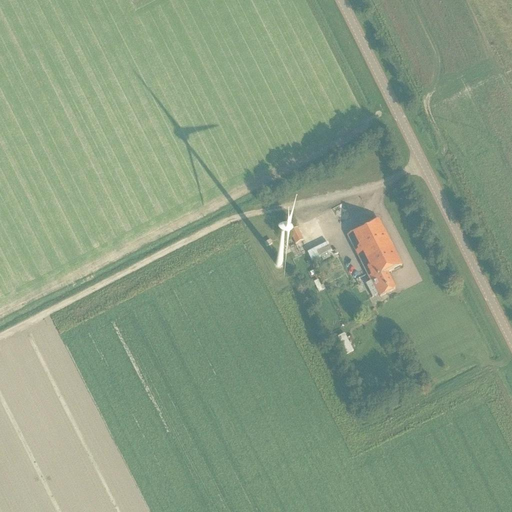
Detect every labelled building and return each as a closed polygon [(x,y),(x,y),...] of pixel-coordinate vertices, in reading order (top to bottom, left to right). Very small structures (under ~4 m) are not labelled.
[(372,281),(380,297),(395,290),(387,272),(401,265),(378,220),(346,237),(370,282),(372,281)] [(304,241),(297,228),(289,232),(295,245),(304,241)] [(307,252),(312,262),(321,258),(323,261),(330,257),(328,254),(332,252),(328,242),(307,252)] [(321,281),(339,274),(336,265),(318,272),(321,281)] [(311,278),(306,280),(312,290),(317,288),(311,278)] [(366,296),(371,294),(364,279),(359,282),(366,296)]
